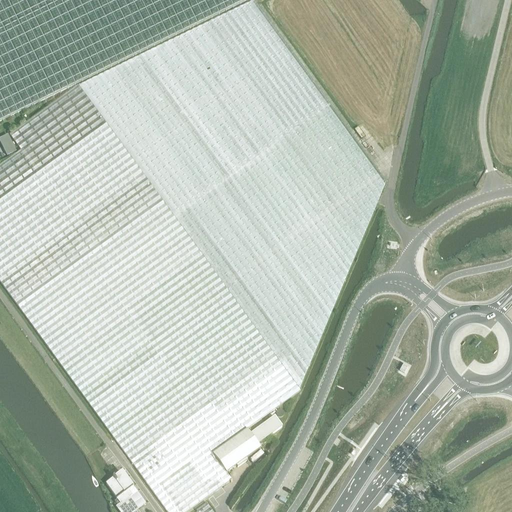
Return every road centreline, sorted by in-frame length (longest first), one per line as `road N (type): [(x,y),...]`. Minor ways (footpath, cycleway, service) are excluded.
road 1 (unclassified): [(398,281),(362,296),(262,511)]
road 2 (unclassified): [(157,511),(0,292)]
road 3 (unclassified): [(511,191),(469,203),(429,227),(398,281)]
road 4 (primary): [(420,395),(336,511)]
